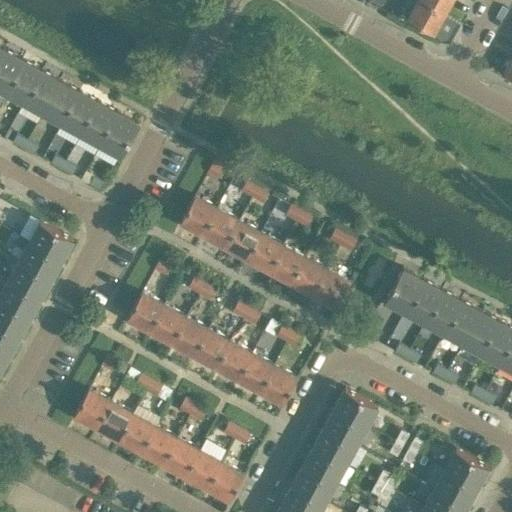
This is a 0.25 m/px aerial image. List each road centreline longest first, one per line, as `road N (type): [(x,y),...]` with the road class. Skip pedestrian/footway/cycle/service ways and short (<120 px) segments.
road 1 (residential): [(511,438),(345,346),(253,511)]
road 2 (residential): [(105,222),(229,0)]
road 3 (residential): [(198,511),(21,418),(0,423)]
road 4 (residential): [(0,411),(105,222)]
road 5 (residential): [(451,80),(308,0)]
